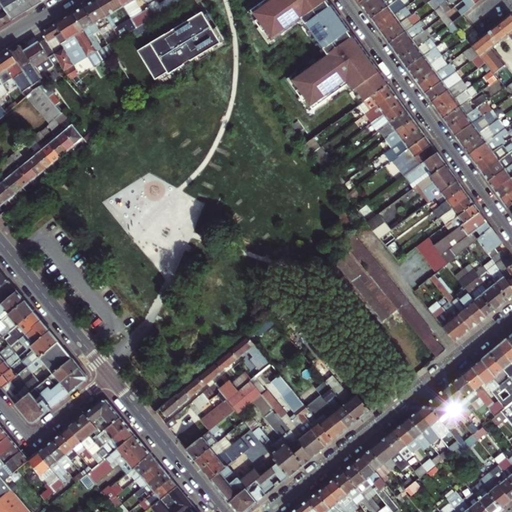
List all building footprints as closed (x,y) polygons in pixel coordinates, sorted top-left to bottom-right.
[(0,0),(0,11),(0,22),(2,25),(7,21),(13,18),(1,0),(0,0)] [(1,0),(13,18),(18,15),(42,0),(1,0)] [(92,0),(86,4),(100,27),(107,23),(116,40),(121,37),(99,0),(92,0)] [(99,0),(121,37),(134,28),(138,26),(123,0),(99,0)] [(146,0),(123,0),(138,26),(145,22),(180,0),(165,0),(158,5),(155,0),(151,0),(152,1),(148,3),(146,0)] [(328,0),(266,0),(253,10),(259,19),(257,20),(265,31),(267,29),(274,38),(303,17),(330,53),(295,79),(301,88),(299,89),(307,100),(309,98),(316,107),(351,81),(356,88),(358,87),(367,99),(388,83),(363,48),(328,0)] [(374,2),(365,8),(369,13),(372,17),(394,0),(380,0),(375,4),(374,2)] [(401,8),(395,0),(394,0),(372,17),(375,22),(378,25),(401,8)] [(446,12),(452,8),(449,4),(452,1),(451,0),(444,0),(439,4),(440,5),(446,12)] [(461,0),(460,1),(464,6),(459,10),(462,13),(478,0),(461,0)] [(95,32),(101,29),(100,27),(86,4),(81,7),(74,11),(98,50),(103,47),(95,32)] [(384,34),(407,17),(401,8),(378,25),(381,30),(384,34)] [(202,10),(138,49),(156,78),(169,70),(170,73),(185,64),(186,66),(193,62),(192,59),(221,42),(220,40),(223,39),(216,26),(213,28),(202,10)] [(65,70),(66,70),(73,79),(81,73),(75,64),(89,56),(91,60),(100,55),(103,60),(114,53),(109,44),(103,47),(98,50),(74,11),(67,15),(57,21),(68,39),(61,43),(64,47),(59,49),(55,52),(55,53),(60,61),(65,70)] [(509,33),(511,36),(511,15),(510,13),(481,37),(472,44),(479,53),(485,61),(507,88),(511,84),(511,71),(492,46),(509,33)] [(413,25),(407,17),(384,34),(387,38),(390,42),(413,25)] [(48,41),(52,48),(55,52),(59,49),(64,47),(61,43),(68,39),(57,21),(51,25),(42,31),(46,37),(48,41)] [(138,26),(134,28),(138,34),(148,28),(145,22),(138,26)] [(418,33),(413,25),(390,42),(393,47),(395,50),(418,33)] [(424,42),(418,33),(395,50),(397,52),(398,54),(401,58),(424,42)] [(48,41),(46,37),(35,43),(25,49),(40,73),(60,61),(55,53),(55,52),(52,48),(48,41)] [(424,42),(401,58),(404,62),(407,67),(430,50),(424,42)] [(40,73),(25,49),(21,43),(17,46),(11,50),(25,71),(15,78),(27,96),(27,95),(40,85),(40,84),(46,81),(40,73)] [(479,53),(472,44),(463,51),(470,60),(472,58),(479,53)] [(435,46),(430,50),(407,67),(411,71),(413,75),(441,55),(435,46)] [(15,78),(25,71),(11,50),(3,56),(0,57),(0,75),(0,76),(5,83),(14,77),(15,78)] [(479,53),(472,58),(478,66),(485,61),(479,53)] [(441,55),(413,75),(417,80),(419,84),(447,63),(441,55)] [(447,63),(419,84),(422,88),(426,92),(456,71),(449,61),(447,63)] [(456,71),(426,92),(429,97),(432,101),(462,79),(456,71)] [(6,89),(0,93),(0,86),(3,84),(5,83),(0,76),(0,75),(0,102),(3,106),(8,112),(16,105),(15,102),(12,97),(6,89)] [(462,79),(432,101),(435,105),(438,109),(460,92),(464,90),(468,87),(462,79)] [(62,99),(46,81),(40,84),(40,85),(57,104),(62,99)] [(365,113),(395,92),(391,87),(388,83),(367,99),(359,105),(365,113)] [(57,104),(40,85),(27,95),(51,121),(56,117),(63,111),(57,104)] [(464,90),(460,92),(438,109),(441,114),(443,117),(466,101),(470,98),(464,90)] [(372,122),(401,100),(398,96),(395,92),(365,113),(372,122)] [(378,130),(407,108),(404,104),(401,100),(372,122),(378,130)] [(466,101),(443,117),(447,123),(450,126),(473,109),(466,101)] [(476,107),(473,109),(450,126),(453,130),(456,134),(479,118),(483,115),(490,110),(491,108),(488,103),(478,110),(476,107)] [(384,138),(412,117),(409,112),(407,108),(378,130),(384,138)] [(493,114),(490,110),(483,115),(486,119),(493,114)] [(63,111),(56,117),(60,123),(68,116),(63,111)] [(56,117),(51,121),(50,123),(54,128),(60,123),(56,117)] [(390,147),(419,126),(416,121),(412,117),(384,138),(390,147)] [(85,136),(89,141),(111,123),(107,118),(85,136)] [(479,118),(456,134),(459,139),(462,144),(485,127),(479,118)] [(497,118),(485,127),(462,144),(466,149),(469,153),(504,128),(497,118)] [(85,136),(75,124),(71,127),(67,130),(79,144),(82,147),(89,141),(85,136)] [(422,130),(419,126),(390,147),(384,152),(390,160),(392,159),(396,156),(402,151),(425,134),(422,130)] [(504,128),(469,153),(473,158),(476,163),(502,144),(505,142),(501,136),(507,132),(504,128)] [(63,133),(60,136),(72,149),(79,144),(67,130),(63,133)] [(431,142),(425,134),(402,151),(396,156),(392,159),(404,175),(437,151),(431,142)] [(72,149),(60,136),(57,139),(52,142),(64,156),(72,149)] [(502,144),(476,163),(480,168),(482,171),(511,150),(511,142),(511,141),(504,147),(502,144)] [(64,156),(52,142),(49,145),(44,148),(56,162),(64,156)] [(82,147),(79,144),(72,149),(74,152),(75,151),(76,152),(82,147)] [(49,168),(56,162),(44,148),(40,151),(38,154),(49,168)] [(17,161),(25,154),(20,149),(13,156),(15,159),(17,161)] [(486,176),(489,181),(511,163),(511,150),(482,171),(486,176)] [(437,151),(404,175),(413,188),(418,184),(446,163),(441,156),(437,151)] [(15,159),(13,156),(12,154),(4,161),(8,165),(15,159)] [(49,168),(38,154),(34,157),(30,160),(41,174),(49,168)] [(33,181),(41,174),(30,160),(25,164),(22,167),(33,181)] [(452,172),(446,163),(418,184),(430,200),(431,199),(435,196),(458,180),(452,172)] [(511,176),(511,163),(489,181),(490,183),(492,186),(495,189),(511,176)] [(33,181),(22,167),(18,170),(14,173),(26,187),(33,181)] [(19,192),(26,187),(14,173),(10,176),(7,178),(19,192)] [(45,178),(43,176),(35,183),(37,185),(45,178)] [(511,176),(495,189),(498,194),(501,198),(511,190),(511,176)] [(19,192),(7,178),(3,182),(0,184),(11,198),(19,192)] [(458,180),(435,196),(441,203),(463,187),(461,184),(458,180)] [(35,183),(33,181),(26,187),(28,189),(29,188),(31,190),(33,188),(37,185),(35,183)] [(0,199),(4,205),(11,198),(0,184),(0,199)] [(463,187),(441,203),(433,209),(439,217),(468,195),(465,190),(463,187)] [(358,197),(352,189),(346,193),(352,201),(358,197)] [(504,202),(507,207),(511,203),(511,190),(501,198),(504,202)] [(468,195),(439,217),(444,225),(449,221),(452,219),(474,202),(471,198),(468,195)] [(434,204),(431,199),(430,200),(423,205),(426,210),(434,204)] [(474,202),(452,219),(457,227),(480,210),(477,206),(474,202)] [(457,227),(439,241),(435,244),(442,254),(448,262),(461,251),(470,244),(479,237),(491,227),(486,218),(480,210),(457,227)] [(379,213),(368,221),(381,237),(391,229),(379,213)] [(452,225),(449,221),(444,225),(442,226),(444,230),(452,225)] [(498,236),(491,227),(479,237),(490,252),(496,247),(502,242),(498,236)] [(355,230),(344,239),(351,248),(398,307),(400,309),(428,343),(437,336),(439,334),(355,230)] [(435,244),(429,236),(417,245),(423,254),(435,244)] [(431,263),(442,254),(435,244),(423,254),(431,263)] [(490,252),(493,257),(500,252),(496,247),(490,252)] [(384,318),(398,307),(351,248),(337,260),(384,318)] [(398,248),(392,252),(398,259),(404,255),(398,248)] [(500,252),(493,257),(497,262),(507,255),(503,250),(500,252)] [(511,255),(510,252),(507,255),(497,262),(498,263),(511,282),(511,255)] [(442,254),(431,263),(437,271),(447,263),(448,262),(442,254)] [(481,276),(470,261),(455,273),(476,298),(488,314),(496,308),(503,302),(481,276)] [(511,282),(498,263),(490,269),(511,296),(511,294),(511,282)] [(0,266),(0,287),(10,279),(3,270),(0,266)] [(511,296),(490,269),(481,276),(503,302),(507,299),(511,296)] [(479,322),(488,314),(476,298),(469,304),(462,295),(457,298),(436,272),(431,276),(433,278),(450,300),(455,305),(473,326),(479,322)] [(433,278),(431,276),(424,282),(426,284),(433,278)] [(0,287),(0,294),(5,300),(0,304),(0,320),(26,298),(23,294),(18,289),(10,279),(0,287)] [(0,339),(5,336),(35,310),(31,305),(26,298),(0,320),(0,339)] [(473,326),(455,305),(450,300),(443,306),(447,311),(450,309),(455,316),(454,317),(466,332),(469,329),(473,326)] [(439,310),(435,312),(444,324),(457,340),(461,336),(466,332),(454,317),(455,316),(450,309),(447,311),(443,306),(439,310)] [(13,345),(28,332),(29,334),(37,327),(35,325),(42,318),(39,314),(35,310),(5,336),(13,345)] [(273,314),(254,329),(259,335),(277,320),(273,314)] [(29,334),(28,332),(13,345),(17,350),(20,354),(25,350),(33,344),(51,329),(47,324),(42,318),(35,325),(37,327),(29,334)] [(55,334),(51,329),(33,344),(37,348),(35,349),(32,349),(29,352),(29,355),(25,350),(20,354),(18,356),(20,359),(13,365),(14,366),(0,377),(0,382),(4,387),(29,365),(60,339),(55,334)] [(249,334),(232,347),(240,357),(246,352),(249,350),(254,356),(251,358),(262,371),(273,362),(264,352),(257,343),(249,334)] [(5,336),(0,339),(0,352),(11,343),(5,336)] [(437,355),(446,348),(437,336),(428,343),(437,355)] [(67,349),(60,339),(29,365),(34,372),(46,362),(54,372),(56,371),(73,356),(69,351),(67,349)] [(504,342),(499,345),(511,360),(511,344),(507,339),(504,342)] [(11,343),(0,352),(0,365),(17,350),(13,345),(11,343)] [(511,377),(511,360),(499,345),(495,349),(491,352),(511,377)] [(232,347),(217,360),(225,370),(234,362),(240,357),(232,347)] [(17,350),(0,365),(0,377),(14,366),(13,365),(20,359),(18,356),(20,354),(17,350)] [(487,355),(482,359),(506,389),(508,392),(511,395),(511,396),(511,377),(491,352),(487,355)] [(77,361),(73,356),(56,371),(63,380),(80,365),(77,361)] [(331,385),(337,393),(345,402),(358,419),(366,413),(372,408),(358,391),(355,394),(348,385),(346,387),(332,371),(330,373),(318,359),(313,363),(325,377),(326,379),(331,385)] [(501,402),(506,408),(511,402),(511,396),(511,395),(504,400),(499,394),(506,389),(482,359),(479,362),(473,367),(485,382),(501,402)] [(217,360),(201,374),(209,383),(216,377),(225,370),(217,360)] [(42,382),(38,386),(54,406),(57,403),(79,385),(87,378),(87,376),(87,373),(80,365),(63,380),(58,383),(58,382),(56,380),(55,381),(50,376),(42,382)] [(469,370),(464,374),(485,401),(497,416),(502,412),(506,408),(501,402),(497,405),(484,389),(482,389),(481,390),(479,386),(485,382),(473,367),(469,370)] [(236,371),(230,376),(232,379),(240,388),(246,384),(236,371)] [(190,383),(184,387),(192,397),(200,390),(209,383),(201,374),(190,383)] [(460,377),(455,381),(472,403),(476,408),(485,401),(464,374),(460,377)] [(36,375),(27,383),(33,390),(38,386),(42,382),(36,375)] [(299,436),(314,454),(321,449),(327,444),(312,426),(315,424),(309,417),(307,419),(302,414),(305,412),(310,408),(307,404),(283,375),(273,383),(285,397),(283,398),(297,414),(292,417),(270,390),(269,391),(257,375),(252,379),(263,393),(273,405),(299,436)] [(221,388),(220,392),(220,393),(226,400),(228,398),(240,388),(232,379),(221,388)] [(252,379),(246,384),(240,388),(252,402),(256,399),(263,393),(252,379)] [(310,408),(314,413),(335,438),(342,432),(344,431),(350,425),(336,409),(329,399),(332,396),(326,389),(331,385),(326,379),(317,386),(322,392),(307,404),(310,408)] [(451,385),(447,388),(463,410),(468,415),(470,414),(466,408),(472,403),(455,381),(451,385)] [(329,399),(336,409),(350,425),(354,422),(358,419),(345,402),(342,404),(335,394),(337,393),(331,385),(326,389),(332,396),(329,399)] [(43,415),(54,406),(38,386),(33,390),(18,403),(31,420),(36,421),(43,415)] [(192,397),(184,387),(162,406),(169,416),(177,409),(188,400),(192,397)] [(212,387),(206,392),(210,397),(213,394),(216,392),(212,387)] [(252,402),(240,388),(228,398),(236,408),(240,412),(252,402)] [(437,396),(454,417),(463,410),(447,388),(442,392),(437,396)] [(210,397),(206,392),(195,400),(202,409),(213,400),(210,397)] [(263,393),(256,399),(268,414),(273,410),(271,407),(273,405),(273,404),(263,393)] [(457,425),(452,419),(454,417),(437,396),(434,399),(429,403),(446,424),(451,431),(457,425)] [(106,398),(103,398),(87,411),(97,424),(98,425),(107,418),(111,423),(122,414),(109,399),(106,398)] [(205,420),(211,428),(218,423),(236,408),(228,398),(226,400),(207,415),(205,420)] [(511,402),(506,408),(502,412),(508,419),(511,424),(511,402)] [(420,410),(437,431),(446,424),(429,403),(425,406),(420,410)] [(309,459),(314,454),(299,436),(273,405),(271,407),(273,410),(268,414),(284,434),(283,434),(287,440),(284,442),(302,464),(309,459)] [(310,408),(305,412),(309,417),(314,413),(310,408)] [(416,413),(411,417),(424,433),(428,438),(437,431),(420,410),(416,413)] [(97,424),(87,411),(80,417),(71,424),(89,446),(91,448),(98,441),(94,436),(92,434),(97,429),(95,426),(97,424)] [(497,416),(492,419),(498,427),(508,419),(502,412),(497,416)] [(315,424),(312,426),(327,444),(331,441),(335,438),(314,413),(309,417),(315,424)] [(101,446),(104,443),(129,423),(125,418),(122,414),(111,423),(105,428),(102,431),(98,434),(97,433),(94,436),(98,441),(101,446)] [(175,417),(167,423),(171,427),(178,422),(175,417)] [(420,446),(424,450),(432,443),(428,438),(424,433),(411,417),(407,420),(403,424),(420,446)] [(132,427),(129,423),(104,443),(111,452),(112,452),(115,449),(136,431),(132,427)] [(221,426),(218,423),(211,428),(187,448),(192,453),(196,458),(217,441),(218,440),(213,433),(221,426)] [(81,452),(89,446),(71,424),(67,428),(63,431),(81,452)] [(265,444),(270,449),(279,460),(290,473),(296,469),(302,464),(284,442),(279,446),(260,424),(253,429),(260,438),(265,444)] [(413,452),(420,446),(403,424),(400,426),(395,430),(413,452)] [(4,426),(0,429),(0,442),(10,434),(7,430),(4,426)] [(483,427),(455,449),(460,455),(487,432),(483,427)] [(392,433),(388,436),(407,459),(414,453),(413,452),(395,430),(392,433)] [(81,452),(63,431),(60,434),(56,437),(73,458),(81,452)] [(144,441),(136,431),(115,449),(112,452),(117,458),(122,465),(99,485),(106,494),(110,499),(118,493),(112,486),(118,480),(135,465),(152,451),(144,441)] [(0,442),(0,455),(16,442),(13,438),(10,434),(0,442)] [(384,439),(380,442),(392,458),(402,470),(410,464),(407,459),(388,436),(384,439)] [(51,441),(48,444),(65,465),(73,458),(56,437),(54,439),(51,441)] [(265,444),(260,438),(250,447),(245,451),(249,457),(265,444)] [(111,452),(104,443),(101,446),(98,441),(91,448),(95,453),(101,460),(104,458),(107,456),(111,452)] [(224,450),(217,441),(196,458),(200,463),(203,467),(224,450)] [(0,455),(0,468),(23,449),(19,445),(16,442),(0,455)] [(392,468),(387,462),(392,458),(380,442),(377,445),(372,449),(385,464),(389,470),(392,468)] [(41,450),(57,471),(65,465),(48,444),(44,447),(41,450)] [(27,454),(23,449),(0,468),(0,472),(5,479),(30,458),(27,454)] [(270,449),(260,457),(262,458),(269,468),(279,460),(270,449)] [(369,451),(365,455),(382,476),(384,474),(380,468),(385,464),(372,449),(369,451)] [(57,471),(41,450),(36,454),(30,458),(51,484),(61,475),(57,471)] [(231,459),(224,450),(203,467),(208,473),(212,478),(228,465),(226,463),(231,459)] [(134,475),(136,478),(142,473),(159,459),(156,455),(152,451),(135,465),(140,470),(134,475)] [(111,452),(107,456),(112,462),(117,458),(112,452),(111,452)] [(94,467),(101,460),(95,453),(87,460),(91,464),(94,467)] [(382,476),(365,455),(360,459),(354,463),(372,485),(388,505),(393,511),(396,511),(400,509),(384,489),(389,485),(382,476)] [(104,458),(101,460),(94,467),(89,471),(94,477),(112,462),(107,456),(104,458)] [(254,465),(262,474),(269,468),(262,458),(254,465)] [(430,458),(423,464),(428,470),(436,464),(430,458)] [(511,480),(511,461),(510,459),(508,458),(499,465),(511,480)] [(140,484),(142,486),(143,486),(165,467),(163,464),(159,459),(142,473),(146,479),(140,484)] [(238,510),(245,510),(281,481),(279,478),(274,481),(271,476),(277,471),(284,479),(290,473),(279,460),(269,468),(262,474),(230,500),(233,504),(238,510)] [(362,493),(372,485),(354,463),(350,466),(345,471),(362,493)] [(83,470),(86,473),(89,471),(94,467),(91,464),(83,470)] [(229,464),(228,465),(212,478),(219,487),(230,500),(262,474),(254,465),(240,476),(229,464)] [(415,470),(420,476),(426,472),(428,470),(423,464),(415,470)] [(490,472),(511,498),(511,480),(499,465),(490,472)] [(169,471),(165,467),(143,486),(149,493),(172,475),(169,471)] [(83,470),(82,469),(74,476),(78,480),(86,473),(83,470)] [(377,511),(373,505),(362,493),(345,471),(340,475),(336,478),(357,504),(362,500),(371,511),(377,511)] [(0,511),(33,511),(29,507),(5,479),(0,472),(0,511)] [(430,476),(426,472),(420,476),(417,480),(420,484),(430,476)] [(511,498),(490,472),(480,480),(502,507),(509,502),(511,499),(511,498)] [(475,493),(490,511),(496,511),(498,510),(502,507),(480,480),(474,473),(469,477),(475,486),(472,489),(475,493)] [(175,479),(172,475),(149,493),(147,495),(145,497),(144,498),(151,506),(154,504),(179,483),(175,479)] [(357,504),(336,478),(327,485),(318,492),(334,511),(354,511),(360,507),(357,504)] [(110,499),(117,507),(122,503),(118,499),(137,483),(134,480),(124,488),(118,493),(110,499)] [(118,480),(112,486),(118,493),(124,488),(118,480)] [(420,484),(417,480),(412,483),(407,488),(412,494),(417,489),(421,494),(425,490),(420,484)] [(165,500),(172,493),(179,502),(188,494),(179,483),(154,504),(159,510),(160,511),(174,511),(172,508),(165,500)] [(456,490),(473,511),(490,511),(475,493),(468,498),(465,495),(466,492),(460,485),(455,488),(456,490)] [(446,497),(451,503),(458,511),(473,511),(456,490),(446,497)] [(138,495),(136,491),(128,498),(130,501),(138,495)] [(315,496),(310,499),(320,511),(334,511),(318,492),(315,496)] [(183,511),(195,503),(188,494),(179,502),(172,508),(174,511),(183,511)] [(302,506),(294,511),(320,511),(310,499),(305,503),(302,506)] [(126,511),(132,508),(126,500),(122,503),(117,507),(121,511),(126,511)] [(97,502),(92,506),(95,510),(100,506),(97,502)] [(39,511),(41,511),(34,503),(29,507),(33,511),(39,511)] [(202,511),(195,503),(183,511),(202,511)] [(458,511),(451,503),(441,510),(442,511),(458,511)]
